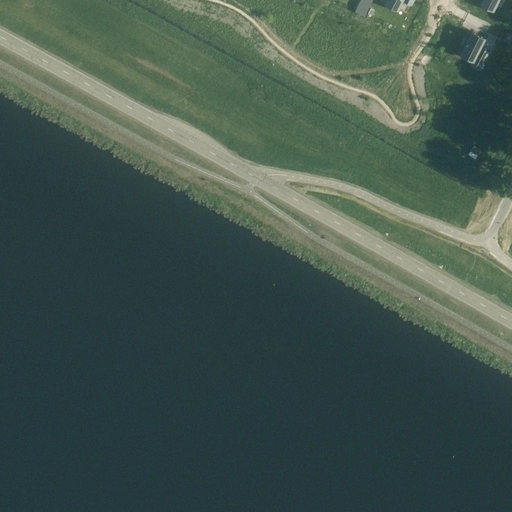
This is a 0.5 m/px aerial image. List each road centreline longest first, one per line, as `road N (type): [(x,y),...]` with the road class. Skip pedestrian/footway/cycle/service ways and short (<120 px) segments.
road 1 (tertiary): [(511,324),(255,178)]
road 2 (tertiary): [(255,178),(0,38)]
road 3 (unclassified): [(487,239),(342,188),(255,178)]
